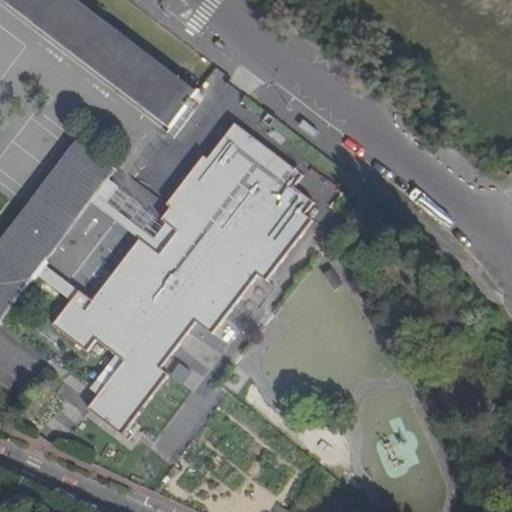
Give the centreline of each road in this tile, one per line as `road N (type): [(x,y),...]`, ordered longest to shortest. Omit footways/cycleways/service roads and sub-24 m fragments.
road 1 (unclassified): [(216,0),(511,238)]
road 2 (residential): [(129,511),(0,454)]
